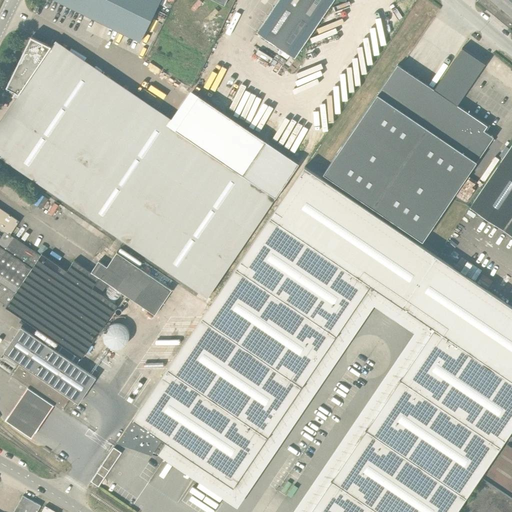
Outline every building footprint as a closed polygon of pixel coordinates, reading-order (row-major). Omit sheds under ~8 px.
[(278,0),(256,33),(295,59),(334,0),(278,0)] [(511,0),(477,0),(477,1),(494,16),(509,29),(511,25),(511,0)] [(184,136),(111,86),(52,46),(31,37),(7,87),(16,92),(13,95),(14,96),(16,93),(19,95),(0,122),(0,156),(43,186),(184,282),(207,298),(275,198),(184,136)] [(321,173),(422,242),(493,137),(483,131),(487,126),(434,90),(400,67),(397,64),(321,173)] [(511,144),(470,207),(505,231),(511,220),(511,144)] [(304,167),(117,443),(157,457),(167,443),(233,488),(370,286),(403,308),(437,257),(304,167)] [(0,228),(10,235),(19,221),(0,208),(0,228)] [(0,301),(6,306),(40,256),(10,235),(0,228),(0,301)] [(98,261),(91,272),(122,293),(155,315),(172,290),(116,253),(107,267),(98,261)] [(40,256),(6,306),(5,308),(81,359),(117,306),(115,304),(122,293),(91,272),(74,261),(67,271),(42,254),(40,256)] [(511,307),(437,257),(403,308),(434,329),(410,364),(310,511),(456,511),(511,429),(511,307)] [(130,337),(130,334),(130,332),(129,330),(128,327),(126,325),(124,324),(122,323),(120,322),(117,322),(115,322),(112,323),(110,324),(108,325),(106,327),(105,329),(105,332),(104,334),(105,337),(105,339),(106,341),(108,344),(110,345),(112,346),(115,347),(117,347),(120,347),(122,346),(125,345),(126,344),(128,341),(129,339),(130,337)] [(11,377),(28,388),(62,411),(70,399),(78,404),(96,379),(21,327),(3,353),(20,364),(11,377)] [(511,447),(507,444),(486,475),(501,484),(511,492),(511,447)] [(90,482),(98,487),(121,453),(114,448),(90,482)] [(511,511),(511,499),(483,479),(463,509),(466,511),(511,511)] [(36,511),(40,506),(22,496),(13,511),(36,511)]
